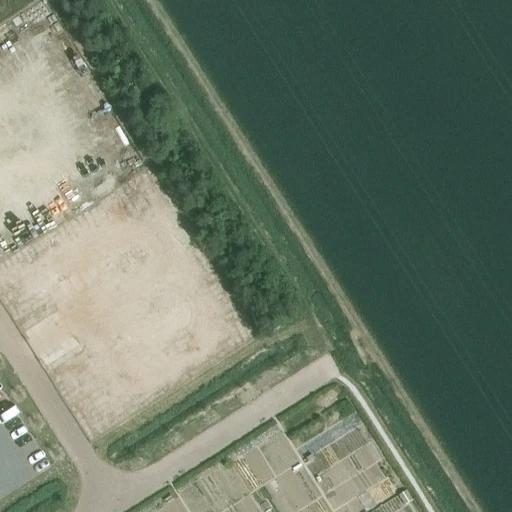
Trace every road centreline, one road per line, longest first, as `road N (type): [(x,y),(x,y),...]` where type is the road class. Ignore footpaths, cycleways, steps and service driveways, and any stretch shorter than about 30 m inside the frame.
road 1 (unclassified): [(112,503),(327,367)]
road 2 (unclassified): [(0,326),(112,503)]
